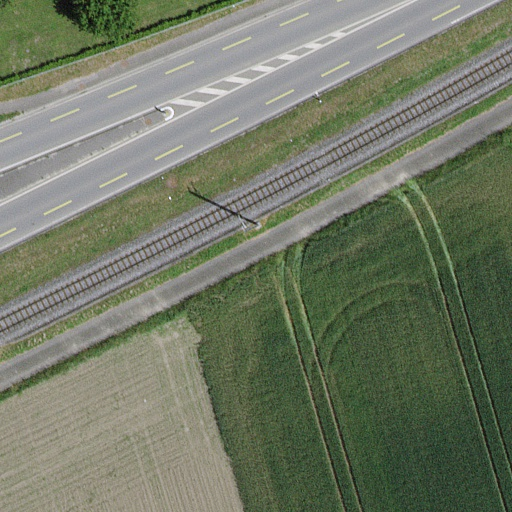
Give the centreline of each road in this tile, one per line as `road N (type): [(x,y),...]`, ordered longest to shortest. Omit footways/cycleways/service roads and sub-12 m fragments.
road 1 (secondary): [(0,224),(257,94),(402,5)]
road 2 (secondary): [(402,5),(0,159)]
